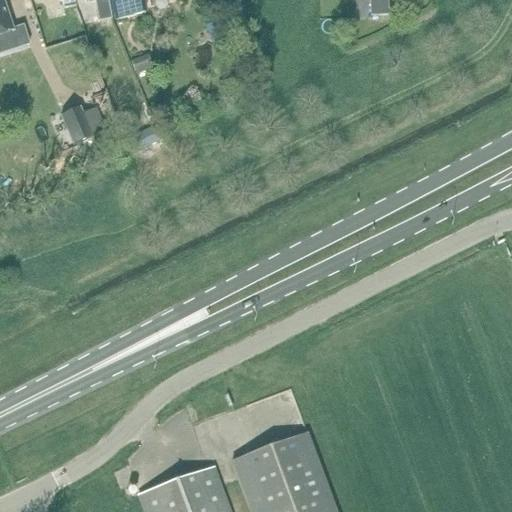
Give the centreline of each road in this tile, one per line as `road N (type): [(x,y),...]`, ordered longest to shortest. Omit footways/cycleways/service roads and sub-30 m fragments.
road 1 (unclassified): [(28,497),(91,463),(187,378),(511,219)]
road 2 (primary): [(511,139),(200,302),(123,354)]
road 3 (primary): [(123,354),(215,322),(511,174)]
road 4 (primary): [(0,415),(123,354)]
